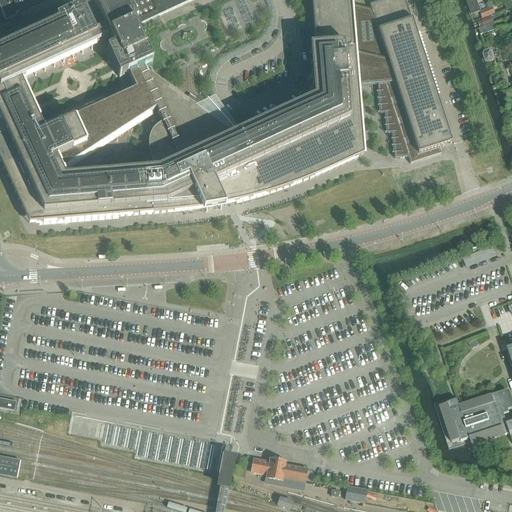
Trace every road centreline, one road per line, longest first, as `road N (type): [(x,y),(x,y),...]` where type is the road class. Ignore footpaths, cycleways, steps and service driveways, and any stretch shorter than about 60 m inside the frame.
road 1 (tertiary): [(0,277),(254,259),(346,242)]
road 2 (tertiary): [(511,189),(346,242)]
